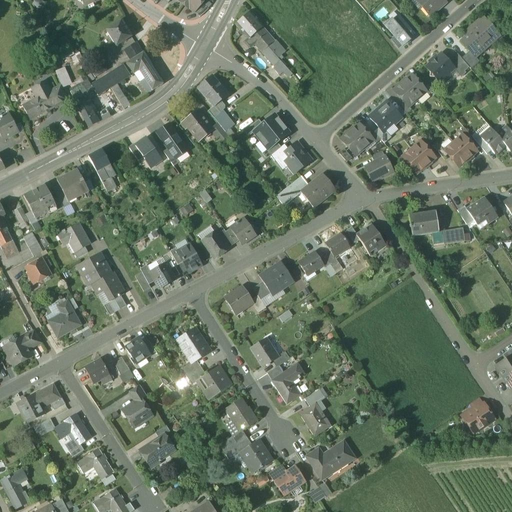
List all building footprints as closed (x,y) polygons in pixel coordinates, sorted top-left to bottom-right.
[(81,0),(86,8),(102,0),(81,0)] [(187,0),(184,4),(194,13),(201,4),(204,0),(187,0)] [(207,0),(203,5),(208,10),(212,5),(207,0)] [(418,10),(420,7),(423,5),(418,0),(411,0),(410,1),(418,10)] [(420,7),(430,17),(446,3),(442,0),(418,0),(423,5),(420,7)] [(201,4),(194,13),(200,18),(208,10),(203,5),(201,4)] [(242,18),(256,34),(261,29),(263,27),(249,12),(242,18)] [(388,17),(391,21),(392,22),(398,18),(393,13),(388,17)] [(404,16),(399,20),(411,34),(416,30),(404,16)] [(248,40),(250,38),(256,34),(242,18),(235,25),(247,38),(248,40)] [(401,45),(402,47),(408,41),(407,40),(412,35),(411,34),(399,20),(398,18),(392,22),(391,21),(385,26),(395,38),(401,45)] [(469,52),(474,59),(475,58),(491,44),(489,41),(497,34),(482,18),(468,30),(471,33),(460,42),(469,52)] [(105,31),(115,47),(131,38),(121,22),(105,31)] [(256,34),(260,38),(265,34),(261,29),(256,34)] [(266,33),(265,34),(260,38),(263,42),(268,48),(274,43),(274,42),(266,33)] [(260,38),(256,34),(250,38),(254,43),(253,44),(255,45),(257,47),(263,42),(260,38)] [(489,41),(491,44),(499,37),(497,34),(489,41)] [(248,40),(247,38),(243,41),(243,45),(247,49),(250,49),(255,45),(253,44),(254,43),(250,38),(248,40)] [(401,45),(395,38),(392,40),(398,48),(401,45)] [(122,48),(130,61),(143,53),(134,40),(122,48)] [(274,42),(274,43),(280,50),(274,55),(278,59),(285,52),(275,41),(274,42)] [(257,47),(262,53),(268,48),(263,42),(257,47)] [(274,43),(268,48),(273,53),(274,55),(280,50),(274,43)] [(511,47),(503,56),(507,61),(511,57),(511,56),(511,47)] [(262,53),(266,58),(273,53),(268,48),(262,53)] [(469,52),(461,59),(469,68),(470,70),(479,62),(475,58),(474,59),(469,52)] [(152,91),(154,91),(163,84),(143,53),(130,61),(126,64),(133,75),(134,74),(138,71),(144,80),(150,90),(152,91)] [(274,55),(273,53),(266,58),(280,75),(282,73),(287,69),(278,59),(274,55)] [(435,78),(439,83),(443,79),(449,79),(449,75),(449,73),(453,70),(454,70),(448,63),(441,55),(425,68),(429,72),(429,78),(435,78)] [(464,72),(469,68),(461,59),(457,55),(448,63),(454,70),(453,70),(458,76),(461,78),(466,74),(464,72)] [(91,86),(98,97),(100,95),(111,89),(117,85),(130,77),(123,66),(91,86)] [(292,75),(287,69),(282,73),(288,79),(292,75)] [(55,73),(62,88),(70,85),(63,70),(55,73)] [(458,76),(453,70),(449,73),(449,75),(454,80),(458,76)] [(134,74),(139,83),(144,80),(138,71),(134,74)] [(213,107),(213,108),(217,104),(228,95),(212,76),(197,89),(213,107)] [(411,76),(402,83),(417,100),(425,93),(426,93),(420,87),(411,76)] [(150,90),(144,80),(139,83),(147,95),(152,91),(150,90)] [(70,94),(77,106),(86,102),(97,96),(88,81),(71,89),(73,92),(70,94)] [(32,90),(36,99),(44,95),(51,92),(50,92),(46,83),(32,90)] [(408,108),(417,100),(402,83),(393,91),(403,102),(408,108)] [(425,93),(428,96),(433,92),(425,83),(420,87),(426,93),(425,93)] [(117,85),(111,89),(118,102),(125,98),(117,85)] [(51,92),(57,105),(67,100),(61,86),(50,92),(51,92)] [(51,92),(44,95),(51,109),(57,105),(51,92)] [(429,98),(428,96),(425,93),(417,100),(421,105),(429,98)] [(52,109),(51,109),(44,95),(36,99),(22,107),(30,121),(52,109)] [(125,98),(118,102),(123,110),(130,107),(125,98)] [(88,129),(98,123),(94,115),(86,102),(77,106),(76,107),(88,129)] [(378,129),(383,134),(393,125),(401,118),(393,110),(387,102),(369,118),(378,129)] [(405,114),(406,115),(411,111),(408,108),(403,102),(398,106),(405,114)] [(217,124),(219,125),(228,118),(217,104),(213,108),(213,107),(208,112),(217,124)] [(401,118),(405,114),(398,106),(393,110),(401,118)] [(193,136),(198,143),(213,130),(214,130),(212,128),(198,110),(180,124),(191,138),(193,136)] [(102,112),(94,115),(98,123),(109,118),(107,113),(106,112),(105,112),(103,113),(102,112)] [(0,134),(1,136),(3,140),(10,136),(12,137),(18,134),(8,113),(0,117),(0,134)] [(253,133),(260,141),(281,125),(274,115),(262,125),(253,132),(253,133)] [(219,125),(224,133),(234,125),(228,118),(219,125)] [(244,132),(248,137),(253,133),(253,132),(262,125),(258,120),(244,132)] [(480,138),(491,130),(486,123),(471,137),(472,138),(476,143),(481,139),(480,138)] [(213,130),(219,138),(225,133),(224,133),(219,125),(217,124),(212,128),(214,130),(213,130)] [(358,124),(349,132),(364,149),(373,142),(373,141),(368,135),(358,124)] [(168,149),(175,159),(176,159),(187,151),(168,125),(157,133),(168,149)] [(224,133),(225,133),(228,137),(237,130),(234,125),(224,133)] [(289,134),(281,125),(260,141),(263,144),(267,150),(268,150),(277,143),(289,134)] [(383,134),(389,140),(399,131),(393,125),(383,134)] [(462,135),(467,141),(472,138),(471,137),(464,128),(459,133),(461,136),(462,135)] [(378,129),(374,133),(380,140),(384,145),(389,140),(383,134),(378,129)] [(504,130),(497,136),(506,147),(510,152),(511,151),(511,134),(511,132),(508,129),(504,130)] [(498,154),(506,147),(497,136),(491,130),(480,138),(481,139),(489,149),(494,155),(498,154)] [(375,145),(380,140),(374,133),(372,131),(368,135),(373,141),(373,142),(375,145)] [(355,157),(364,149),(349,132),(340,140),(355,157)] [(228,137),(225,133),(219,138),(222,142),(228,137)] [(461,136),(453,143),(467,160),(476,152),(467,141),(462,135),(461,136)] [(420,142),(427,150),(432,146),(424,137),(419,141),(420,142)] [(439,145),(442,148),(444,151),(453,143),(448,138),(439,145)] [(143,159),(150,169),(162,161),(146,139),(135,147),(143,159)] [(476,143),(485,153),(489,149),(481,139),(476,143)] [(367,152),(375,145),(373,142),(364,149),(367,152)] [(420,142),(411,150),(426,167),(435,159),(427,150),(420,142)] [(262,154),(266,160),(270,156),(281,148),(277,143),(268,150),(267,150),(263,154),(262,154)] [(458,168),(467,160),(453,143),(444,151),(449,157),(458,168)] [(128,148),(138,162),(143,159),(135,147),(133,144),(128,148)] [(258,148),(263,154),(267,150),(263,144),(258,148)] [(288,159),(300,150),(295,144),(287,150),(283,153),(288,159)] [(274,161),(283,153),(287,150),(284,145),(281,148),(270,156),(274,161)] [(437,152),(444,161),(449,157),(444,151),(442,148),(437,152)] [(163,152),(173,167),(179,163),(176,159),(175,159),(168,149),(163,152)] [(339,154),(347,163),(352,158),(344,149),(339,154)] [(88,157),(102,183),(109,179),(106,175),(112,172),(109,166),(101,150),(88,157)] [(291,173),(295,173),(300,169),(302,170),(305,167),(305,166),(311,161),(306,154),(303,154),(300,150),(288,159),(283,163),(287,167),(291,173)] [(417,175),(426,167),(411,150),(402,157),(409,166),(417,175)] [(371,158),(374,163),(385,157),(382,152),(371,158)] [(288,159),(283,153),(274,161),(282,171),(287,167),(283,163),(288,159)] [(397,160),(404,170),(409,166),(402,157),(402,156),(397,160)] [(366,170),(372,182),(378,179),(380,180),(384,178),(384,176),(383,174),(391,170),(385,157),(374,163),(372,164),(372,167),(366,170)] [(59,185),(65,198),(66,197),(73,194),(74,197),(87,190),(82,180),(77,170),(76,171),(77,173),(67,177),(66,176),(56,181),(59,185)] [(301,193),(313,208),(335,191),(322,175),(308,186),(300,192),(301,193)] [(276,197),(284,207),(301,193),(300,192),(308,186),(301,177),(276,197)] [(87,178),(82,180),(87,190),(92,187),(87,178)] [(102,183),(106,190),(113,186),(109,179),(102,183)] [(52,189),(57,198),(63,209),(70,205),(66,197),(65,198),(59,185),(52,189)] [(31,212),(35,219),(55,209),(56,208),(52,201),(44,186),(23,197),(31,212)] [(511,197),(503,203),(511,216),(511,197)] [(63,209),(57,198),(52,201),(56,208),(55,209),(57,212),(63,209)] [(485,221),(487,225),(497,219),(484,199),(466,210),(473,221),(475,224),(482,220),(483,219),(485,221)] [(63,209),(67,217),(74,213),(70,205),(63,209)] [(457,211),(466,226),(473,221),(466,210),(464,207),(457,211)] [(15,229),(21,239),(33,232),(20,208),(14,211),(22,226),(15,229)] [(25,215),(31,225),(37,222),(35,219),(31,212),(25,215)] [(408,216),(411,238),(429,235),(438,234),(435,212),(408,216)] [(238,242),(241,245),(248,240),(250,241),(256,237),(252,231),(253,228),(251,226),(248,226),(243,218),(235,224),(236,225),(230,229),(238,242)] [(0,247),(5,245),(11,242),(6,232),(7,231),(7,230),(9,230),(7,227),(5,228),(2,220),(0,221),(0,219),(0,247)] [(72,241),(78,251),(85,248),(90,245),(78,224),(57,236),(63,246),(72,241)] [(359,241),(369,257),(378,251),(376,248),(382,244),(371,226),(356,236),(359,241)] [(346,231),(354,244),(359,241),(356,236),(351,228),(346,231)] [(230,229),(225,233),(224,231),(218,235),(227,248),(233,244),(234,245),(238,242),(230,229)] [(441,233),(443,246),(464,242),(462,229),(441,232),(441,233)] [(202,242),(214,259),(228,250),(227,248),(218,235),(216,232),(202,242)] [(441,233),(438,234),(429,235),(431,247),(443,246),(441,233)] [(329,251),(333,258),(334,257),(349,248),(340,235),(325,245),(329,251)] [(25,243),(33,257),(42,252),(34,238),(25,243)] [(13,247),(11,242),(5,245),(8,250),(13,247)] [(0,247),(7,261),(18,255),(13,247),(8,250),(5,245),(0,247)] [(183,263),(188,273),(201,266),(189,245),(177,252),(183,263)] [(74,254),(77,259),(88,253),(85,248),(78,251),(74,254)] [(169,252),(177,266),(183,263),(177,252),(175,249),(169,252)] [(329,251),(323,255),(330,265),(332,268),(338,264),(334,257),(333,258),(329,251)] [(298,263),(307,277),(307,276),(306,274),(311,270),(313,273),(323,266),(318,259),(314,253),(305,259),(304,259),(298,263)] [(324,269),(330,265),(323,255),(318,259),(323,266),(324,269)] [(87,277),(92,285),(111,274),(101,257),(91,262),(90,260),(77,267),(83,279),(87,277)] [(32,280),(34,284),(50,276),(41,260),(25,269),(28,274),(27,275),(31,281),(32,280)] [(165,265),(159,268),(156,262),(155,262),(147,267),(150,273),(154,282),(159,289),(168,284),(174,280),(165,265)] [(262,282),(270,294),(280,288),(281,290),(293,282),(282,264),(269,273),(268,271),(259,277),(262,282)] [(141,273),(148,285),(154,282),(150,273),(147,267),(146,266),(140,269),(141,273)] [(112,273),(111,274),(92,285),(97,296),(107,290),(113,301),(114,300),(119,297),(120,297),(124,294),(112,273)] [(150,289),(148,285),(141,273),(135,277),(143,293),(150,289)] [(253,289),(261,301),(270,295),(270,294),(262,282),(253,289)] [(224,299),(235,316),(253,304),(249,298),(242,287),(224,299)] [(270,294),(270,295),(271,296),(281,290),(280,288),(270,294)] [(253,304),(257,311),(264,307),(256,294),(249,298),(253,304)] [(119,297),(114,300),(120,310),(126,306),(120,297),(119,297)] [(67,302),(72,311),(78,308),(72,299),(67,302)] [(114,313),(120,310),(114,300),(113,301),(109,303),(114,313)] [(47,322),(57,339),(81,326),(72,311),(67,302),(57,307),(61,314),(47,322)] [(109,316),(114,313),(109,303),(108,303),(103,306),(109,316)] [(193,362),(194,363),(196,361),(210,353),(194,328),(176,340),(182,350),(184,348),(193,362)] [(25,340),(29,349),(41,343),(33,332),(23,338),(24,340),(25,340)] [(10,362),(13,367),(33,356),(29,349),(25,340),(24,340),(23,338),(15,342),(16,344),(7,349),(6,353),(7,356),(6,360),(7,361),(10,362)] [(131,358),(136,364),(145,358),(144,357),(149,354),(143,345),(139,340),(132,344),(132,343),(125,348),(131,358)] [(250,349),(262,368),(272,361),(277,358),(277,357),(266,340),(250,349)] [(149,354),(150,356),(155,352),(148,341),(143,345),(149,354)] [(511,348),(502,355),(506,360),(511,355),(511,348)] [(272,361),(276,368),(278,366),(289,359),(285,352),(277,357),(277,358),(272,361)] [(502,377),(503,378),(511,371),(511,355),(506,360),(495,367),(501,375),(502,374),(504,376),(502,377)] [(113,362),(120,376),(129,371),(121,358),(113,362)] [(84,369),(93,385),(100,381),(109,376),(100,360),(84,369)] [(181,369),(186,377),(200,367),(196,361),(194,363),(193,362),(192,363),(191,363),(181,369)] [(271,382),(286,404),(299,396),(290,382),(302,374),(297,365),(283,374),(271,382)] [(207,401),(208,401),(232,386),(231,385),(229,386),(223,376),(224,375),(220,367),(219,366),(205,375),(197,381),(209,399),(207,401)] [(283,374),(278,366),(276,368),(267,374),(271,382),(283,374)] [(205,375),(200,367),(186,377),(191,385),(195,383),(197,381),(205,375)] [(129,371),(120,376),(119,377),(122,384),(133,378),(129,371)] [(511,371),(503,378),(505,377),(506,380),(505,381),(510,389),(511,387),(511,371)] [(225,375),(224,375),(223,376),(229,386),(231,385),(225,375)] [(100,381),(103,386),(111,381),(109,376),(100,381)] [(197,381),(195,383),(207,401),(209,399),(197,381)] [(25,425),(26,425),(44,415),(39,406),(48,402),(50,405),(60,399),(53,385),(15,405),(15,406),(17,405),(27,424),(25,425)] [(129,392),(135,402),(140,399),(141,400),(146,396),(139,386),(129,392)] [(304,400),(310,408),(315,405),(325,399),(319,390),(304,400)] [(50,405),(53,412),(65,405),(61,398),(60,399),(50,405)] [(126,418),(131,425),(140,420),(141,420),(142,420),(143,422),(151,417),(141,400),(140,399),(135,402),(121,412),(120,415),(123,418),(126,419),(126,418)] [(241,432),(241,433),(242,432),(257,422),(251,413),(250,414),(240,399),(227,408),(225,410),(227,409),(233,418),(232,418),(231,419),(231,420),(233,419),(241,432)] [(468,405),(473,412),(483,405),(479,399),(468,405)] [(300,415),(314,436),(329,426),(315,405),(310,408),(300,415)] [(467,421),(474,432),(493,420),(483,405),(473,412),(469,415),(467,413),(461,417),(465,423),(467,421)] [(70,434),(78,446),(80,445),(90,438),(76,415),(63,423),(64,423),(54,430),(61,440),(67,436),(70,434)] [(35,427),(39,434),(53,426),(50,420),(35,427)] [(140,420),(131,425),(133,428),(143,422),(142,420),(141,420),(140,420)] [(155,434),(158,439),(163,435),(164,436),(169,432),(165,427),(155,434)] [(233,438),(236,444),(246,438),(242,432),(241,433),(241,432),(233,438)] [(84,451),(80,445),(78,446),(70,434),(67,436),(71,441),(64,446),(72,458),(84,451)] [(161,463),(159,461),(174,451),(164,436),(163,435),(158,439),(139,451),(148,464),(147,465),(151,470),(161,463)] [(251,445),(246,438),(236,444),(228,449),(234,458),(237,456),(243,452),(242,451),(251,445)] [(247,466),(253,474),(272,462),(258,441),(251,445),(242,451),(243,452),(251,464),(247,466)] [(306,457),(321,481),(348,463),(344,457),(350,453),(343,443),(322,456),(318,450),(306,457)] [(234,458),(228,449),(223,453),(229,461),(234,458)] [(93,468),(101,481),(111,474),(113,473),(98,450),(86,458),(76,464),(83,475),(93,468)] [(251,464),(243,452),(237,456),(244,468),(247,466),(251,464)] [(354,459),(350,453),(344,457),(348,463),(354,459)] [(268,474),(273,481),(286,472),(282,466),(268,474)] [(273,481),(283,497),(305,482),(295,466),(286,472),(273,481)] [(1,483),(10,500),(22,494),(18,485),(26,480),(21,471),(9,477),(6,478),(7,479),(1,483)] [(101,481),(105,487),(115,480),(111,474),(101,481)] [(324,483),(318,487),(325,498),(331,494),(324,483)] [(319,502),(325,498),(318,487),(308,494),(315,505),(319,502)] [(103,498),(93,505),(97,511),(104,511),(110,509),(111,511),(132,511),(134,511),(129,504),(125,506),(115,490),(103,498)] [(196,494),(191,491),(186,499),(191,502),(196,494)] [(10,500),(14,507),(26,501),(22,494),(10,500)] [(51,506),(54,511),(67,511),(61,500),(51,506)] [(214,511),(208,503),(199,508),(200,510),(195,511),(214,511)]
